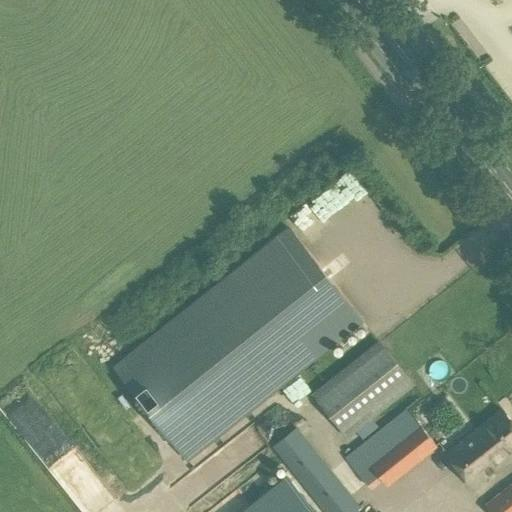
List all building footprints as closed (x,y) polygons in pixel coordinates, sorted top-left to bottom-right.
[(113,367),(188,460),(363,321),(288,228),(113,367)] [(377,425),(371,417),(413,384),(380,343),(315,396),(347,436),(355,430),(361,437),(377,425)] [(345,457),(371,489),(383,480),(388,487),(438,447),(406,408),(345,457)] [(473,487),(511,456),(511,418),(504,408),(446,454),(473,487)] [(272,447),(324,511),(355,511),(361,508),(297,427),(272,447)] [(315,511),(290,479),(247,511),(315,511)] [(511,511),(511,481),(485,504),(491,511),(511,511)] [(178,505),(182,511),(186,511),(209,496),(203,487),(178,505)]
